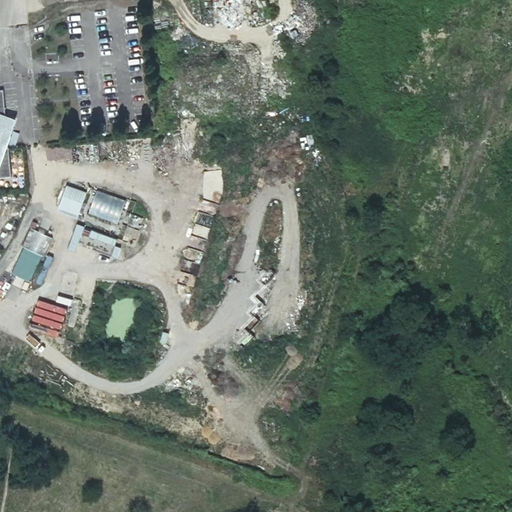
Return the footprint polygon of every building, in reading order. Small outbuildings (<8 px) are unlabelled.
[(7,147),(13,131),(7,129),(5,115),(3,91),(0,91),(0,180),(11,179),(9,148),(7,147)] [(7,129),(13,131),(17,119),(5,115),(7,129)] [(61,207),(81,213),(89,191),(69,184),(61,207)] [(99,189),(91,212),(119,222),(128,199),(99,189)] [(76,251),(83,225),(76,223),(69,249),(76,251)] [(10,274),(32,285),(54,239),(33,228),(10,274)] [(35,307),(30,328),(57,336),(59,329),(58,328),(60,322),(38,316),(40,309),(35,307)]
